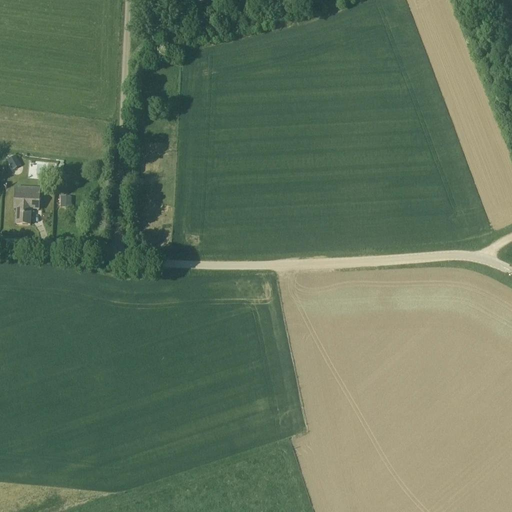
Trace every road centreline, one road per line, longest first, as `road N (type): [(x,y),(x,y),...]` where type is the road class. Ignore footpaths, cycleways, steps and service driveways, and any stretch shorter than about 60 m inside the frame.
road 1 (unclassified): [(511,272),(464,255),(250,266),(114,257)]
road 2 (unclassified): [(114,257),(125,0)]
